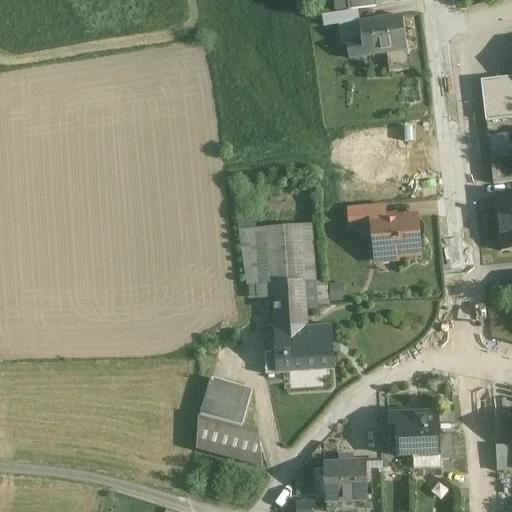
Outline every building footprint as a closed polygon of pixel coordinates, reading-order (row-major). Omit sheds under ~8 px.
[(346,0),(348,11),(376,8),(374,0),(346,0)] [(354,12),(323,16),(325,27),(337,26),(355,23),(354,12)] [(355,23),(337,26),(340,46),(345,45),(347,60),(386,54),(389,74),(407,71),(404,52),(406,52),(401,17),(355,23)] [(511,78),(481,82),(486,122),(511,119),(511,78)] [(509,135),(488,136),(490,157),(511,155),(511,143),(510,144),(509,135)] [(511,155),(490,157),(493,185),(511,183),(511,155)] [(511,198),(495,201),(501,253),(511,251),(511,198)] [(384,206),(348,209),(350,226),(372,224),(372,223),(386,222),(384,206)] [(254,216),(236,217),(238,230),(254,229),(254,216)] [(386,222),(372,223),(372,224),(375,259),(419,255),(416,219),(386,222)] [(254,229),(238,230),(246,286),(249,286),(273,285),(306,283),(307,311),(316,310),(316,307),(315,284),(312,226),(254,229)] [(306,283),(273,285),(274,299),(276,331),(276,333),(308,331),(307,311),(306,283)] [(326,283),(315,284),(316,307),(328,307),(326,283)] [(343,284),(329,285),(331,303),(345,302),(343,284)] [(250,300),(274,299),(273,285),(249,286),(250,300)] [(308,331),(276,333),(277,354),(278,374),(338,371),(336,330),(333,330),(333,324),(323,324),(324,330),(308,331)] [(277,354),(264,355),(265,375),(278,374),(277,354)] [(252,391),(211,380),(200,417),(242,428),(252,391)] [(438,414),(388,416),(389,430),(396,430),(397,458),(413,458),(413,470),(439,469),(439,457),(440,457),(439,436),(438,414)] [(242,428),(200,417),(198,450),(261,467),(258,442),(242,428)] [(452,436),(439,436),(440,457),(440,462),(453,461),(452,436)] [(511,448),(497,449),(498,473),(511,472),(511,448)] [(365,464),(341,465),(341,466),(324,466),(325,503),(367,502),(365,464)] [(312,511),(312,502),(295,503),(295,511),(312,511)]
